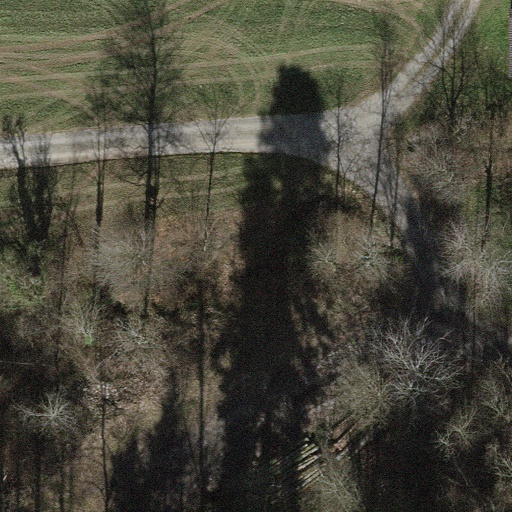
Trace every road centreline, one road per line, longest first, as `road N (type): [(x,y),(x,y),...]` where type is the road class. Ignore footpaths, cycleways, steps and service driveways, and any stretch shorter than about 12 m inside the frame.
road 1 (track): [(140,511),(178,438),(463,311)]
road 2 (track): [(0,151),(212,140),(345,143)]
road 3 (track): [(345,143),(392,180),(428,228),(463,311),(511,345)]
road 4 (track): [(345,143),(446,65),(483,0)]
